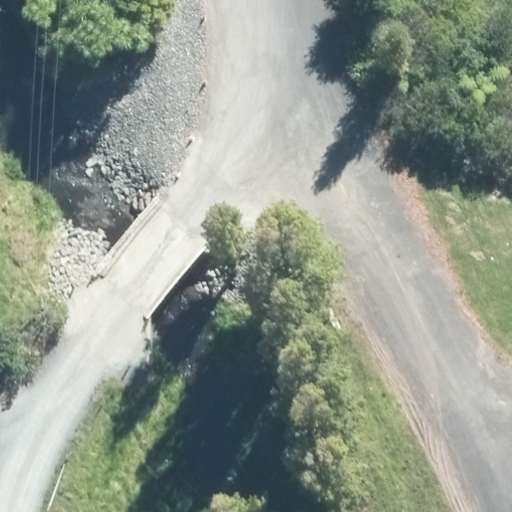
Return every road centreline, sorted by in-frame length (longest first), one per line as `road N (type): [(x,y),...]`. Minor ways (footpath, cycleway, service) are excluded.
road 1 (unclassified): [(13,511),(53,396),(114,282),(320,101)]
road 2 (unclassified): [(320,101),(509,511)]
